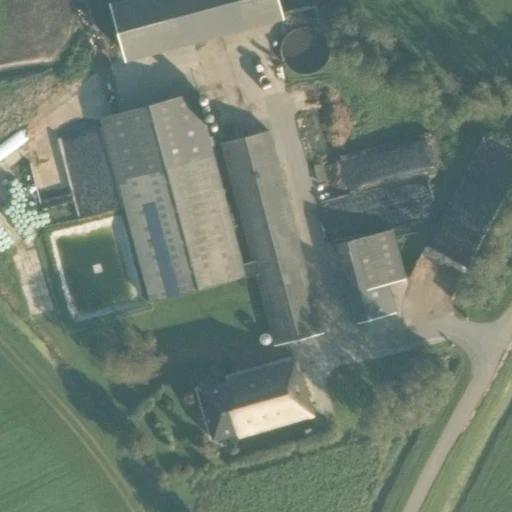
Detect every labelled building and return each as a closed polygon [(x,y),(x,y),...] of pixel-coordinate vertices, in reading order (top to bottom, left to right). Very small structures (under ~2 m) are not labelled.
[(124,62),(284,20),(278,0),(118,0),(108,3),(124,62)] [(243,267),(198,94),(101,119),(150,303),(255,275),(274,347),(323,335),(270,133),(221,145),(252,264),(243,267)] [(511,143),(485,133),(478,149),(496,156),(494,161),(511,168),(511,143)] [(356,324),(395,314),(387,284),(406,279),(394,229),(334,245),(356,324)] [(297,377),(291,359),(225,379),(226,384),(198,392),(212,443),(235,436),(237,441),(312,419),(299,377),(297,377)]
